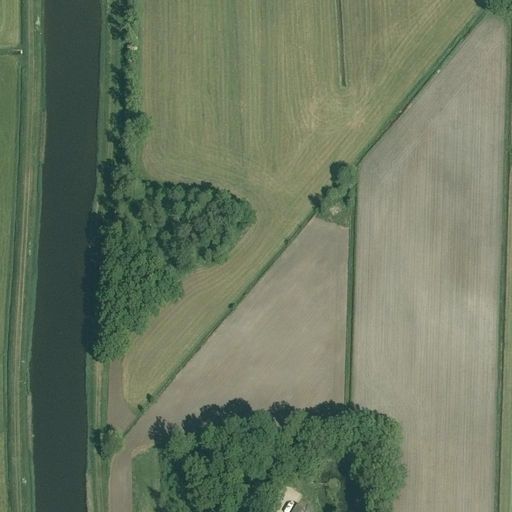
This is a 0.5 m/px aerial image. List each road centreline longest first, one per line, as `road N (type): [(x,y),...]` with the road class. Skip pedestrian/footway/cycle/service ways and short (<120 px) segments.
road 1 (track): [(33,0),(15,378),(19,511)]
road 2 (track): [(113,0),(96,353),(100,511)]
